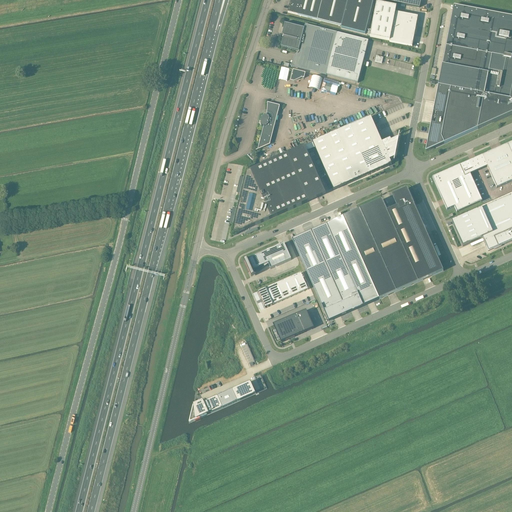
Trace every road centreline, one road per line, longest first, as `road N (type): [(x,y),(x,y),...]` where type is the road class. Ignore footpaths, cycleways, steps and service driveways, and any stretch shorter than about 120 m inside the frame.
road 1 (tertiary): [(179,0),(49,511)]
road 2 (motorway): [(207,0),(78,511)]
road 3 (motorway): [(90,511),(212,29)]
road 4 (unclassified): [(226,254),(274,361),(461,278)]
road 5 (tertiary): [(133,511),(197,247)]
road 6 (tertiary): [(197,247),(268,0)]
road 7 (unclassified): [(414,170),(226,254)]
road 8 (unclassified): [(414,170),(407,153),(437,0)]
